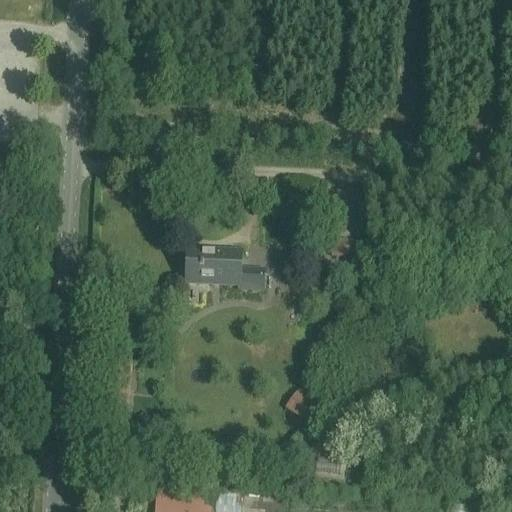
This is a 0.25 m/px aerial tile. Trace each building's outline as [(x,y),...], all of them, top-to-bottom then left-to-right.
[(323,225),(339,226),(345,226),(346,201),(324,199),(323,225)] [(332,241),(331,256),(353,257),(354,242),(332,241)] [(240,271),(241,254),(216,253),(216,255),(186,254),(185,284),(221,285),(221,287),(238,288),(238,291),(263,292),(263,271),(240,271)] [(101,459),(127,461),(133,365),(107,363),(101,459)] [(321,412),(296,394),(285,410),(310,427),(321,412)] [(206,511),(220,511),(222,504),(209,501),(206,511)]
